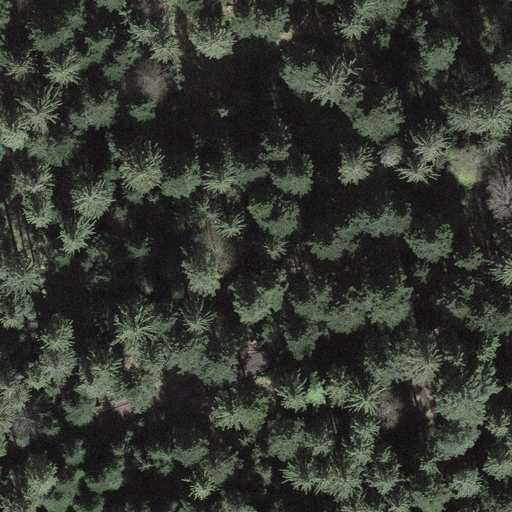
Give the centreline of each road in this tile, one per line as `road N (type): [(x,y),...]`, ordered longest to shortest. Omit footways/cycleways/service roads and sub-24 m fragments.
road 1 (track): [(0,451),(67,434),(332,333),(430,317),(511,317)]
road 2 (track): [(0,263),(318,317),(343,344),(360,388),(374,462),(370,511)]
